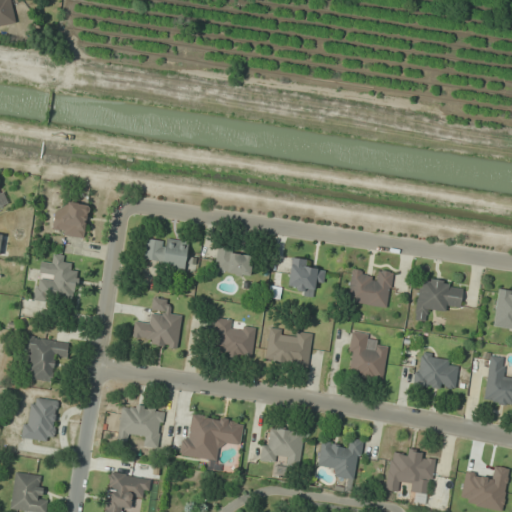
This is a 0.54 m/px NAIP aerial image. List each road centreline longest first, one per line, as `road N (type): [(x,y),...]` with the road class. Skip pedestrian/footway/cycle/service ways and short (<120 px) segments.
road 1 (residential): [(511,443),(96,368)]
road 2 (residential): [(121,201),(511,262)]
road 3 (residential): [(73,511),(121,201)]
